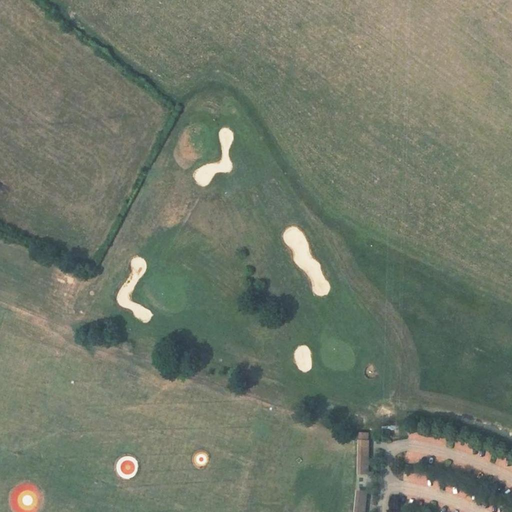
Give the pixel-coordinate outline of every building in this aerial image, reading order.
[(362,432),(360,472),(368,473),(371,433),(362,432)] [(406,452),(403,482),(424,484),(427,454),(406,452)] [(123,462),(123,472),(133,472),(133,463),(123,462)] [(434,480),(432,487),(443,489),(445,482),(434,480)] [(449,483),(445,491),(467,501),(471,492),(449,483)] [(359,491),(357,511),(365,511),(367,491),(359,491)]
